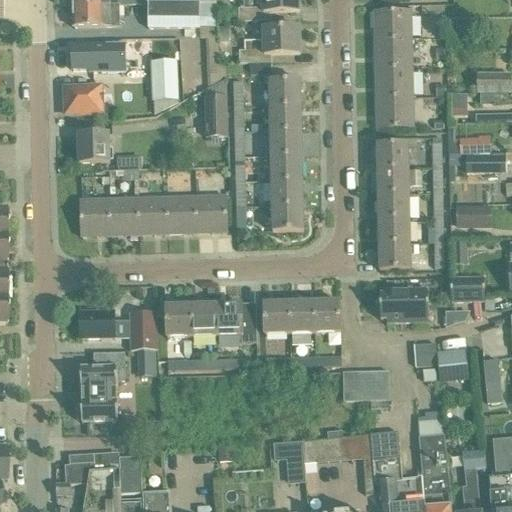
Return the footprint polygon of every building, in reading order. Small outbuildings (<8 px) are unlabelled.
[(239,10),(239,23),(271,22),(271,14),(300,13),(299,0),(243,0),(244,10),(239,10)] [(74,29),(121,28),(120,6),(118,6),(71,8),(71,20),(74,20),(74,29)] [(217,6),(149,7),(149,32),(196,31),(196,40),(207,40),(208,90),(227,81),(226,67),(218,67),(217,6)] [(421,15),(444,14),(444,7),(421,8),(421,15)] [(379,27),(375,27),(375,42),(379,42),(412,41),(411,11),(374,12),(374,13),(378,13),(379,27)] [(240,66),(270,65),(270,57),(300,56),(299,30),(263,30),(263,43),(246,44),(246,53),(240,53),(240,66)] [(413,70),(412,41),(379,42),(379,56),(376,56),(376,71),(380,71),(380,70),(413,70)] [(90,75),(117,74),(116,46),(73,47),(73,50),(70,52),(71,58),(73,60),(74,73),(90,72),(90,75)] [(154,117),(178,106),(177,62),(151,63),(152,103),(154,103),(154,107),(154,117)] [(270,65),(250,66),(251,78),(270,77),(270,65)] [(376,85),(377,99),(377,100),(380,100),(380,99),(414,98),(413,70),(380,70),(380,71),(380,84),(376,85)] [(478,95),(511,94),(511,75),(511,74),(477,75),(478,95)] [(270,83),(270,109),(302,108),(302,83),(270,83)] [(233,84),(234,109),(244,109),(243,84),(233,84)] [(66,116),(102,115),(101,88),(65,90),(66,116)] [(446,88),(437,88),(437,99),(446,99),(446,88)] [(452,96),(453,113),(466,113),(466,96),(452,96)] [(228,140),(227,98),(204,99),(206,141),(228,140)] [(377,129),(414,128),(414,98),(380,99),(380,100),(381,113),(377,113),(377,129)] [(270,109),(270,133),(302,133),(302,108),(270,109)] [(234,134),(245,134),(244,109),(234,109),(234,134)] [(511,114),(476,115),(476,124),(511,123),(511,114)] [(443,120),(435,120),(435,128),(443,128),(443,120)] [(270,133),(271,158),(303,157),(302,133),(270,133)] [(235,159),(245,158),(245,134),(234,134),(235,159)] [(80,165),(110,164),(109,136),(79,137),(80,165)] [(459,156),(482,155),(481,140),(458,141),(459,156)] [(379,172),(409,171),(409,145),(378,146),(379,172)] [(433,170),(443,170),(442,145),(432,145),(433,170)] [(271,158),(271,183),(303,182),(303,157),(271,158)] [(236,183),(246,183),(245,158),(235,159),(236,183)] [(467,176),(507,175),(507,158),(467,158),(467,176)] [(137,161),(118,162),(118,172),(138,172),(137,161)] [(433,195),(443,195),(443,170),(433,170),(433,195)] [(410,196),(409,171),(379,172),(379,196),(410,196)] [(271,183),(272,207),(304,207),(303,182),(271,183)] [(236,208),(246,208),(246,183),(236,183),(236,208)] [(434,220),(444,220),(443,195),(433,195),(434,220)] [(411,220),(410,196),(379,196),(380,221),(411,220)] [(226,197),(196,198),(197,235),(227,234),(226,197)] [(196,198),(167,199),(168,236),(197,235),(196,198)] [(167,199),(138,200),(140,237),(168,236),(167,199)] [(138,200),(110,201),(111,238),(140,237),(138,200)] [(81,239),(111,238),(110,201),(80,202),(81,239)] [(272,233),(304,232),(304,207),(272,207),(272,233)] [(246,208),(236,208),(237,235),(247,234),(246,208)] [(457,231),(492,230),(491,208),(457,209),(457,231)] [(411,245),(411,220),(380,221),(381,246),(411,245)] [(434,245),(444,244),(444,220),(434,220),(434,245)] [(444,244),(434,245),(435,271),(445,271),(444,244)] [(467,244),(453,245),(454,267),(468,266),(467,244)] [(412,271),(411,245),(381,246),(381,272),(412,271)] [(452,305),(485,305),(485,280),(451,280),(452,305)] [(427,290),(386,291),(387,295),(380,295),(381,298),(379,299),(380,308),(381,309),(381,321),(387,321),(387,325),(428,324),(428,320),(429,320),(428,294),(427,294),(427,290)] [(340,302),(314,303),(315,333),(341,333),(340,302)] [(264,335),(290,334),(289,303),(263,304),(264,335)] [(314,303),(289,303),(290,334),(315,333),(314,303)] [(216,305),(191,306),(192,337),(217,336),(216,305)] [(241,305),(216,305),(217,336),(241,336),(241,344),(257,344),(256,319),(242,319),(241,305)] [(192,337),(191,306),(165,307),(166,338),(192,337)] [(112,312),(78,313),(79,341),(113,340),(129,339),(128,323),(112,323),(112,312)] [(129,339),(129,354),(156,353),(155,316),(128,317),(128,323),(129,339)] [(414,347),(415,358),(436,356),(435,345),(414,347)] [(465,352),(438,354),(441,384),(468,382),(465,352)] [(80,403),(80,406),(76,406),(76,421),(81,421),(81,425),(82,425),(82,424),(116,423),(116,424),(117,424),(117,402),(115,402),(114,391),(116,391),(116,383),(124,383),(123,355),(93,356),(93,369),(81,370),(79,370),(81,392),(82,403),(80,403)] [(415,358),(416,370),(437,368),(436,356),(415,358)] [(316,360),(316,369),(342,369),(342,359),(316,360)] [(291,370),(291,360),(266,361),(266,371),(291,370)] [(291,360),(291,370),(316,369),(316,360),(291,360)] [(217,362),(218,372),(244,371),(244,361),(217,362)] [(193,372),(192,362),(168,363),(168,373),(193,372)] [(192,362),(193,372),(218,372),(217,362),(192,362)] [(435,372),(423,373),(424,384),(436,383),(435,372)] [(368,403),(390,402),(390,373),(343,374),(344,403),(368,403)] [(444,421),(420,423),(421,438),(423,438),(445,436),(444,421)] [(343,433),(327,435),(328,441),(304,444),(305,465),(363,462),(365,496),(373,496),(373,489),(377,487),(377,485),(372,436),(343,439),(343,433)] [(398,433),(372,436),(377,485),(379,485),(381,507),(379,507),(379,511),(427,511),(425,481),(402,483),(398,433)] [(425,480),(425,481),(427,511),(453,511),(447,436),(445,436),(421,438),(425,480)] [(301,444),(274,446),(275,463),(303,461),(301,444)] [(233,450),(219,450),(219,464),(234,463),(233,450)] [(465,472),(477,471),(485,470),(483,452),(462,454),(464,472),(465,472)] [(57,499),(72,498),(71,486),(89,486),(84,511),(120,511),(120,503),(122,502),(120,460),(119,460),(119,455),(69,457),(70,466),(71,485),(56,486),(57,499)] [(144,511),(143,495),(142,495),(140,459),(120,460),(122,502),(120,503),(120,511),(144,511)] [(496,478),(511,476),(511,461),(495,464),(496,478)] [(464,511),(481,511),(480,487),(478,487),(477,471),(465,472),(466,489),(463,489),(464,511)] [(511,511),(511,476),(496,478),(489,478),(492,511),(511,511)] [(171,511),(171,494),(143,495),(144,511),(171,511)]
